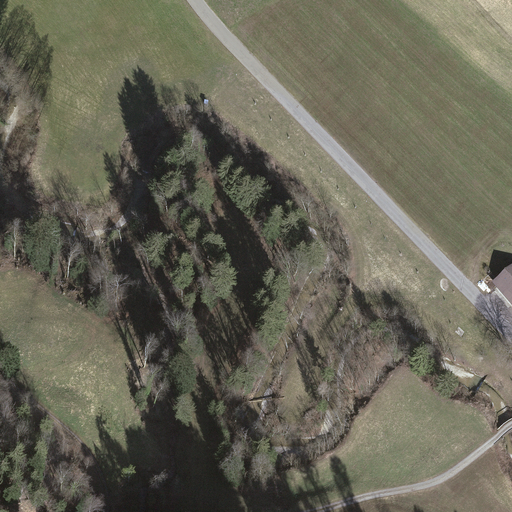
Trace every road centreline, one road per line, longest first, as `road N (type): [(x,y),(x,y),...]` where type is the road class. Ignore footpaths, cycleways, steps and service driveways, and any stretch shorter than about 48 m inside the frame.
road 1 (unclassified): [(196,0),(511,335)]
road 2 (track): [(511,428),(447,476),(310,511)]
road 3 (track): [(105,511),(103,493),(72,440),(0,376)]
